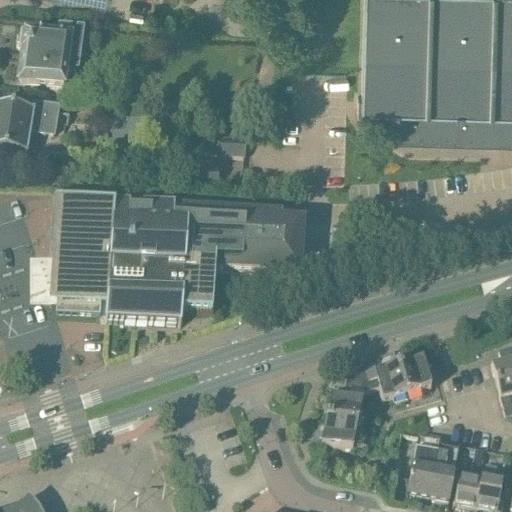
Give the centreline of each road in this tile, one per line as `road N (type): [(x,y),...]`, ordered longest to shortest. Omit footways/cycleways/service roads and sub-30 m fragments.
road 1 (residential): [(511,198),(397,214),(321,214),(310,189),(315,78)]
road 2 (tertiary): [(511,270),(240,353)]
road 3 (tertiary): [(248,380),(511,299)]
road 4 (tertiary): [(0,460),(248,380)]
road 5 (tertiary): [(240,353),(0,433)]
